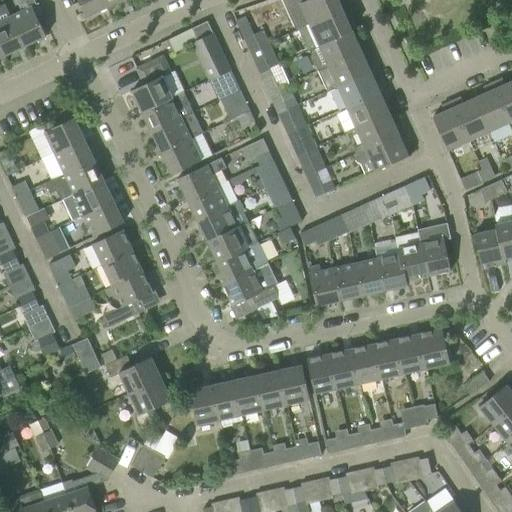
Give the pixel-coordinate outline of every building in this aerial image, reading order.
[(45,36),(36,17),(41,15),(33,0),(19,0),(16,1),(21,12),(10,17),(24,46),(45,36)] [(107,7),(103,0),(77,0),(85,17),(107,7)] [(307,0),(299,4),(308,22),(309,25),(347,8),(343,0),(339,0),(337,1),(337,0),(307,0)] [(4,4),(0,6),(0,49),(3,56),(24,46),(18,33),(10,17),(4,4)] [(352,17),(347,8),(309,25),(299,29),(309,50),(310,50),(351,31),(346,20),(352,17)] [(253,35),(245,16),(235,20),(243,39),(253,35)] [(197,41),(213,34),(207,22),(191,29),(183,33),(168,40),(174,52),(191,44),(197,41)] [(328,67),(366,49),(362,40),(356,42),(351,31),(310,50),(312,56),(311,58),(316,68),(318,68),(319,71),(328,67)] [(226,61),(220,49),(208,54),(213,64),(218,75),(230,70),(228,67),(226,61)] [(370,59),(366,49),(328,67),(319,71),(316,72),(325,92),(337,87),(370,73),(365,61),(370,59)] [(131,91),(141,112),(171,98),(161,78),(171,73),(162,56),(135,69),(143,85),(131,91)] [(268,68),(265,60),(255,65),(259,73),(268,68)] [(272,76),(268,68),(259,73),(262,81),(272,76)] [(240,91),(235,81),(230,70),(218,75),(209,80),(218,101),(240,91)] [(375,84),(370,73),(337,87),(347,108),(385,91),(381,81),(375,84)] [(511,120),(511,81),(504,85),(502,79),(492,83),(510,122),(511,120)] [(510,122),(492,83),(483,88),(485,93),(474,98),(489,131),(510,122)] [(389,100),(385,91),(347,108),(356,129),(389,114),(383,103),(389,100)] [(188,103),(183,92),(171,98),(141,112),(151,133),(181,119),(176,108),(188,103)] [(489,131),(474,98),(463,103),(460,98),(451,102),(468,141),(489,131)] [(249,112),(245,102),(233,107),(238,117),(249,112)] [(283,102),(274,106),(277,114),(287,110),(283,102)] [(468,141),(451,102),(441,106),(444,112),(432,117),(447,150),(468,141)] [(290,118),(287,110),(277,114),(281,122),(290,118)] [(254,121),(249,112),(238,117),(242,127),(254,121)] [(193,113),(181,119),(151,133),(161,154),(191,139),(203,134),(193,113)] [(365,150),(404,132),(399,123),(394,125),(389,114),(356,129),(346,133),(355,154),(365,150)] [(44,132),(52,150),(54,153),(83,139),(73,118),(44,132)] [(408,142),(404,132),(365,150),(355,154),(352,155),(356,163),(360,165),(365,175),(407,156),(402,144),(408,142)] [(272,159),(268,150),(262,138),(240,149),(246,161),(255,157),(259,166),(272,159)] [(93,160),(83,139),(54,153),(64,174),(93,160)] [(201,161),(191,141),(191,139),(161,154),(171,175),(201,161)] [(302,143),(293,147),(296,156),(306,151),(302,143)] [(17,171),(7,150),(0,152),(0,164),(6,176),(17,171)] [(309,160),(306,151),(296,156),(300,164),(309,160)] [(216,186),(211,175),(226,168),(221,157),(176,179),(187,200),(216,186)] [(282,180),(276,169),(272,159),(259,166),(265,180),(268,187),(282,180)] [(73,195),(103,181),(93,160),(64,174),(44,183),(49,194),(56,192),(70,188),(73,195)] [(493,176),(489,167),(480,170),(485,180),(493,176)] [(485,180),(480,170),(473,174),(478,183),(485,180)] [(430,190),(424,177),(403,187),(411,205),(423,200),(420,194),(430,190)] [(501,179),(479,189),(485,202),(506,192),(501,179)] [(292,201),(287,191),(282,180),(268,187),(265,188),(274,209),(280,207),(280,206),(292,201)] [(23,181),(11,187),(16,197),(28,191),(23,181)] [(113,201),(103,181),(73,195),(64,199),(74,220),(83,216),(113,201)] [(315,198),(334,189),(330,181),(311,189),(315,198)] [(226,206),(216,186),(187,200),(196,221),(226,206)] [(411,205),(403,187),(393,191),(401,210),(411,205)] [(38,211),(28,191),(16,197),(25,217),(38,211)] [(401,210),(393,191),(383,196),(391,214),(401,210)] [(391,214),(383,196),(373,200),(381,218),(391,214)] [(239,200),(226,206),(196,221),(206,241),(236,227),(248,222),(242,210),(243,210),(239,200)] [(381,218),(373,200),(361,206),(369,224),(381,218)] [(123,223),(113,201),(83,216),(93,237),(123,223)] [(301,222),(296,211),(292,201),(280,206),(280,207),(289,227),(301,222)] [(369,224),(361,206),(350,211),(358,228),(369,224)] [(358,228),(350,211),(340,215),(348,233),(358,228)] [(348,233),(340,215),(330,220),(338,237),(348,233)] [(338,237),(330,220),(319,224),(327,242),(338,237)] [(511,257),(511,220),(496,224),(504,264),(506,264),(505,259),(511,257)] [(43,222),(31,228),(35,238),(48,232),(43,222)] [(258,242),(248,222),(236,227),(206,241),(215,261),(216,262),(258,242)] [(327,242),(319,224),(309,229),(300,233),(306,246),(315,241),(317,246),(327,242)] [(504,264),(496,224),(494,224),(495,230),(474,234),(481,269),(504,264)] [(294,237),(289,227),(277,233),(281,243),(294,237)] [(450,271),(443,239),(430,242),(427,229),(417,231),(417,232),(420,244),(427,276),(450,271)] [(132,251),(122,230),(93,244),(103,265),(132,251)] [(53,242),(48,232),(35,238),(40,248),(53,242)] [(427,276),(420,244),(417,232),(394,238),(396,244),(398,254),(399,254),(405,281),(406,281),(427,276)] [(222,284),(267,263),(258,242),(216,262),(215,261),(212,263),(222,284)] [(399,254),(398,254),(396,244),(374,249),(376,259),(383,291),(407,286),(406,281),(405,281),(399,254)] [(16,258),(12,250),(0,255),(0,260),(2,265),(16,258)] [(142,272),(132,251),(103,265),(112,286),(142,272)] [(19,265),(16,258),(2,265),(5,272),(19,265)] [(383,291),(376,259),(354,264),(361,296),(383,291)] [(277,284),(267,263),(222,284),(232,306),(251,297),(256,308),(278,297),(273,286),(277,284)] [(339,301),(331,269),(321,272),(319,264),(308,267),(310,274),(309,275),(316,306),(339,301)] [(361,296),(354,264),(331,269),(339,301),(361,296)] [(11,278),(19,296),(35,289),(26,271),(11,278)] [(71,280),(67,272),(54,278),(58,286),(71,280)] [(152,293),(142,272),(112,286),(123,308),(112,313),(103,317),(108,328),(117,323),(138,313),(133,302),(152,293)] [(81,301),(71,280),(58,286),(68,307),(81,301)] [(36,300),(32,292),(18,298),(22,306),(36,300)] [(39,307),(36,300),(22,306),(26,313),(39,307)] [(441,329),(419,334),(426,369),(449,363),(441,329)] [(59,349),(55,341),(52,333),(37,340),(42,349),(45,356),(59,349)] [(426,369),(419,334),(396,339),(404,374),(426,369)] [(404,374),(396,339),(374,344),(382,379),(404,374)] [(382,379),(374,344),(352,349),(359,384),(382,379)] [(359,384),(352,349),(329,354),(337,389),(359,384)] [(337,389),(329,354),(306,359),(314,394),(337,389)] [(105,366),(111,379),(119,375),(127,394),(161,379),(151,358),(131,367),(127,357),(105,366)] [(309,400),(306,385),(302,365),(279,370),(286,405),(309,400)] [(286,405),(279,370),(256,375),(264,410),(286,405)] [(469,396),(489,382),(482,372),(462,386),(469,396)] [(264,410),(256,375),(234,380),(242,415),(264,410)] [(170,401),(161,379),(127,394),(137,415),(170,401)] [(242,415),(234,380),(211,385),(219,420),(242,415)] [(219,420),(211,385),(188,391),(196,425),(219,420)] [(493,425),(511,409),(511,392),(506,385),(478,407),(493,425)] [(437,418),(434,403),(424,405),(427,420),(437,418)] [(507,443),(511,439),(511,409),(493,425),(507,443)] [(406,436),(404,430),(403,423),(392,425),(395,439),(406,436)] [(461,435),(455,426),(443,434),(449,443),(461,435)] [(382,442),(379,428),(370,430),(373,444),(382,442)] [(50,430),(42,434),(49,448),(57,444),(50,430)] [(12,433),(5,436),(0,438),(0,453),(18,445),(12,433)] [(361,446),(358,433),(347,435),(351,449),(361,446)] [(49,448),(42,434),(34,438),(41,452),(49,448)] [(338,451),(335,438),(325,440),(328,454),(338,451)] [(321,455),(318,442),(307,444),(310,458),(321,455)] [(473,453),(468,444),(456,453),(462,461),(473,453)] [(142,472),(154,451),(144,445),(131,466),(142,472)] [(298,460),(295,447),(285,449),(288,463),(298,460)] [(107,481),(119,460),(98,448),(86,468),(106,480),(107,481)] [(152,478),(164,457),(154,451),(142,472),(152,478)] [(277,465),(273,452),(263,454),(266,468),(277,465)] [(427,458),(418,460),(422,475),(430,473),(427,458)] [(241,473),(238,459),(229,462),(232,475),(241,473)] [(492,468),(486,471),(481,463),(469,471),(482,490),(493,481),(498,478),(492,468)] [(394,482),(390,466),(382,468),(386,484),(394,482)] [(386,484),(382,468),(374,470),(377,485),(386,484)] [(349,492),(346,476),(337,478),(341,494),(349,492)] [(341,494),(337,478),(329,480),(334,502),(342,500),(341,494)] [(95,511),(88,487),(78,490),(74,479),(61,483),(65,494),(70,511),(95,511)] [(511,497),(507,491),(504,487),(499,490),(493,481),(482,490),(495,509),(511,497)] [(308,511),(304,502),(301,486),(292,488),(296,503),(298,511),(308,511)] [(296,503),(292,488),(284,490),(287,505),(296,503)] [(70,511),(65,494),(43,501),(46,511),(70,511)] [(46,511),(43,501),(32,505),(29,496),(6,504),(8,511),(46,511)] [(257,511),(259,511),(256,496),(248,498),(250,511),(257,511)] [(511,511),(511,498),(511,497),(495,509),(497,511),(511,511)] [(250,511),(248,498),(239,500),(241,511),(250,511)] [(432,511),(425,501),(409,511),(432,511)] [(460,511),(454,502),(438,511),(460,511)]
